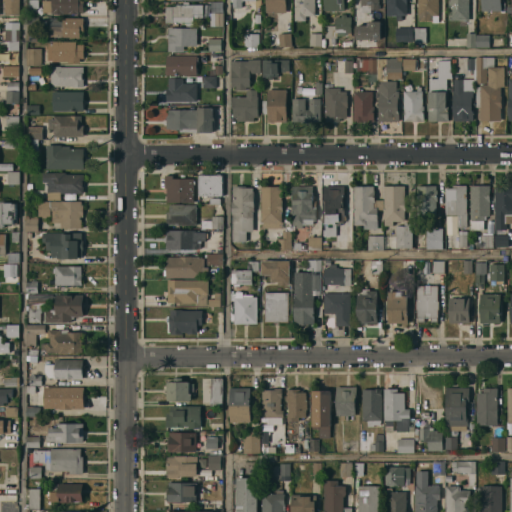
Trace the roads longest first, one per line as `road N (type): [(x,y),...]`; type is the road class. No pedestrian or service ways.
road 1 (tertiary): [(125,0),(125,511)]
road 2 (residential): [(511,353),(125,355)]
road 3 (residential): [(511,153),(125,154)]
